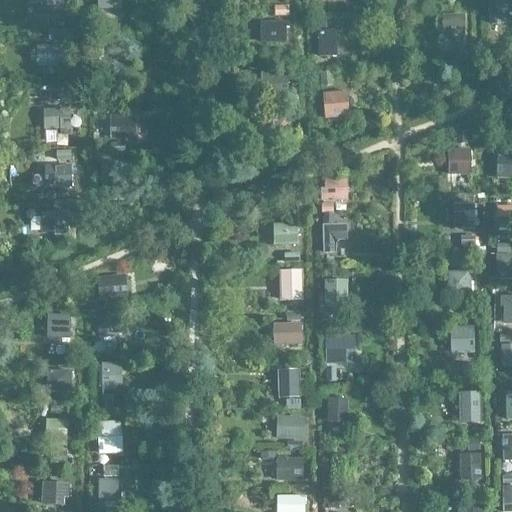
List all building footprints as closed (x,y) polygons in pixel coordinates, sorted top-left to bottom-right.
[(97,0),(98,10),(121,10),(121,0),(97,0)] [(487,0),(490,24),(509,22),(508,9),(511,8),(510,0),(487,0)] [(289,5),(275,6),(275,16),(290,16),(289,5)] [(465,30),(464,14),(443,14),(443,32),(453,32),(453,31),(465,30)] [(287,42),(287,20),(260,21),(261,43),(287,42)] [(64,29),(49,29),(49,40),(64,40),(64,29)] [(338,56),(337,30),(318,30),(319,56),(338,56)] [(65,65),(65,44),(37,45),(37,66),(65,65)] [(463,58),(464,45),(455,45),(455,58),(463,58)] [(299,69),(279,69),(279,96),(299,96),(299,69)] [(333,85),(331,71),(320,72),(322,87),(333,85)] [(61,90),(52,91),(53,102),(64,101),(64,100),(69,99),(68,85),(61,86),(61,90)] [(347,90),(323,92),(326,118),(350,116),(347,90)] [(70,108),(43,109),(44,129),(60,128),(60,135),(71,135),(70,108)] [(511,109),(494,109),(494,134),(511,133),(511,109)] [(137,139),(136,115),(110,116),(111,140),(137,139)] [(294,138),(293,115),(258,115),(258,139),(294,138)] [(58,130),(49,131),(49,143),(58,142),(58,130)] [(458,130),(458,144),(467,144),(467,130),(458,130)] [(125,152),(125,142),(111,142),(111,153),(125,152)] [(472,173),(471,148),(447,149),(448,174),(472,173)] [(511,179),(511,164),(511,153),(497,153),(496,178),(511,179)] [(104,174),(102,174),(105,200),(126,198),(122,158),(103,159),(104,174)] [(72,187),(71,164),(44,165),(45,188),(72,187)] [(321,188),(321,201),(348,200),(347,178),(325,178),(325,188),(321,188)] [(54,200),(54,209),(67,209),(67,200),(54,200)] [(454,202),(455,230),(475,230),(475,217),(477,217),(477,205),(475,205),(475,202),(454,202)] [(333,203),(322,203),(322,212),(333,212),(333,203)] [(511,205),(497,206),(497,228),(511,227),(511,205)] [(68,235),(68,212),(41,212),(41,232),(54,232),(54,235),(68,235)] [(334,224),(334,213),(324,213),(324,223),(334,224)] [(298,245),(298,223),(273,224),(274,245),(298,245)] [(347,224),(323,224),(324,253),(336,253),(336,244),(339,240),(348,240),(347,224)] [(476,246),(476,236),(461,236),(461,246),(462,246),(462,250),(475,250),(475,246),(476,246)] [(496,244),(496,252),(511,252),(511,244),(496,244)] [(299,262),(299,252),(285,253),(285,262),(299,262)] [(511,279),(511,253),(496,253),(496,279),(511,279)] [(338,265),(327,265),(327,278),(338,278),(338,265)] [(303,270),(280,270),(280,301),(303,300),(303,270)] [(471,294),(470,270),(447,271),(447,295),(471,294)] [(98,277),(100,300),(130,297),(128,274),(98,277)] [(348,280),(325,280),(325,306),(349,306),(348,280)] [(503,306),(503,324),(511,324),(511,295),(500,296),(500,306),(503,306)] [(116,311),(97,313),(99,338),(119,336),(116,311)] [(286,312),(287,321),(301,321),(300,311),(286,312)] [(71,314),(47,314),(47,338),(71,338),(71,314)] [(302,344),(301,322),(273,323),(274,345),(302,344)] [(450,327),(451,353),(475,352),(474,326),(450,327)] [(511,333),(499,334),(499,342),(511,341),(511,333)] [(355,335),(325,335),(325,364),(355,364),(355,335)] [(511,366),(511,344),(501,344),(502,367),(511,366)] [(76,348),(66,348),(66,356),(76,356),(76,348)] [(72,360),(58,359),(58,368),(72,368),(72,360)] [(102,363),(102,390),(122,390),(122,363),(102,363)] [(462,364),(462,375),(478,374),(477,363),(462,364)] [(336,381),(336,367),(326,367),(326,381),(336,381)] [(71,392),(72,370),(48,369),(47,392),(71,392)] [(301,397),(300,369),(278,370),(279,398),(301,397)] [(482,422),(482,391),(459,392),(460,423),(482,422)] [(102,395),(103,411),(113,410),(112,395),(102,395)] [(348,422),(349,398),(328,397),(327,422),(348,422)] [(301,399),(286,399),(286,409),(301,409),(301,399)] [(61,407),(51,407),(50,414),(61,415),(61,407)] [(304,417),(277,415),(276,439),(303,440),(304,417)] [(67,440),(67,419),(46,419),(46,440),(67,440)] [(121,421),(97,422),(99,454),(123,453),(121,421)] [(511,434),(502,435),(502,461),(511,460),(511,434)] [(302,442),(287,441),(287,450),(302,451),(302,442)] [(468,441),(468,450),(480,450),(480,441),(468,441)] [(275,451),(261,451),(261,459),(275,459),(275,451)] [(481,475),(481,453),(459,453),(459,475),(481,475)] [(352,457),(333,457),(333,486),(352,486),(352,457)] [(304,458),(277,458),(277,481),(303,481),(304,458)] [(104,466),(104,476),(118,476),(118,466),(104,466)] [(511,475),(502,476),(502,484),(511,484),(511,475)] [(98,479),(98,511),(118,510),(118,478),(98,479)] [(69,498),(70,483),(43,482),(42,504),(64,505),(64,497),(69,498)] [(502,511),(511,511),(511,485),(503,486),(502,511)] [(304,511),(305,496),(277,496),(276,511),(304,511)]
